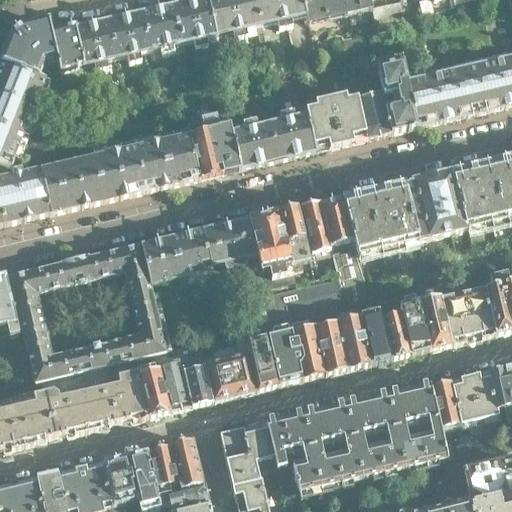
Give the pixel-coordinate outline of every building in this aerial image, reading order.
[(262,36),(253,0),(215,0),(207,2),(216,39),(231,35),(233,43),(246,40),(244,32),(255,30),(256,38),(262,36)] [(305,18),(301,0),(253,0),(262,36),(268,35),(266,27),(276,25),(278,32),(291,29),(289,22),(305,18)] [(343,16),(339,0),(301,0),(305,18),(307,25),(343,16)] [(371,10),(368,0),(339,0),(343,16),(371,10)] [(216,39),(207,2),(195,5),(195,4),(185,7),(174,10),(182,47),(193,44),(195,52),(207,49),(205,42),(216,39)] [(399,12),(397,3),(389,5),(391,14),(399,12)] [(389,5),(385,6),(381,7),(383,16),(391,14),(389,5)] [(430,13),(428,6),(420,8),(422,15),(430,13)] [(383,16),(381,7),(372,10),(376,25),(385,22),(383,16)] [(182,47),(174,10),(162,13),(162,12),(152,14),(152,15),(141,17),(149,54),(160,52),(162,59),(174,57),(172,49),(182,47)] [(149,54),(141,17),(129,20),(119,22),(119,23),(107,25),(116,62),(126,60),(128,67),(140,64),(139,57),(149,54)] [(387,30),(385,22),(376,25),(378,33),(387,30)] [(57,63),(51,38),(48,24),(38,27),(22,31),(19,31),(19,32),(12,37),(11,40),(1,66),(37,81),(43,66),(49,65),(57,63)] [(116,62),(107,25),(95,28),(86,30),(74,33),(74,32),(70,33),(79,71),(93,67),(95,75),(107,72),(105,65),(116,62)] [(79,71),(70,33),(66,34),(66,35),(51,38),(57,63),(60,75),(79,71)] [(511,61),(406,87),(417,132),(428,130),(428,129),(442,126),(452,124),(466,120),(466,121),(490,115),(504,111),(504,112),(511,109),(511,61)] [(60,75),(57,63),(49,65),(51,77),(60,75)] [(0,129),(25,139),(40,99),(46,84),(37,81),(1,66),(0,66),(0,129)] [(417,132),(406,87),(402,66),(375,73),(380,96),(390,138),(407,135),(417,133),(417,132)] [(390,138),(380,96),(366,100),(364,91),(366,90),(361,67),(349,70),(355,97),(367,144),(390,138)] [(367,144),(355,97),(304,109),(306,118),(315,156),(367,144)] [(315,156),(306,118),(294,121),(292,115),(279,118),(281,125),(269,127),(278,165),(292,162),(301,160),(301,159),(315,156)] [(278,165),(269,127),(257,130),(255,123),(242,127),(244,133),(231,136),(240,174),(254,171),(255,171),(264,169),(264,168),(278,165)] [(240,174),(231,136),(229,125),(188,135),(189,138),(200,184),(240,174)] [(0,167),(12,172),(25,139),(0,129),(0,167)] [(200,184),(189,138),(171,142),(182,188),(200,184)] [(182,188),(171,142),(135,151),(146,196),(160,193),(169,191),(182,188)] [(146,196),(135,151),(93,160),(104,206),(119,202),(119,203),(131,200),(146,196)] [(104,206),(93,160),(56,169),(67,214),(81,211),(81,212),(90,209),(104,206)] [(511,161),(491,166),(491,167),(505,224),(511,221),(511,161)] [(505,224),(491,167),(451,176),(465,233),(505,224)] [(67,214),(56,169),(39,173),(50,218),(67,214)] [(50,218),(39,173),(0,182),(0,207),(5,229),(22,225),(23,225),(33,223),(33,222),(50,218)] [(465,233),(451,176),(411,186),(412,187),(404,188),(418,245),(465,233)] [(418,245),(404,188),(366,197),(380,254),(418,245)] [(380,254),(366,197),(366,196),(342,202),(356,260),(380,254)] [(356,260),(342,202),(319,208),(330,254),(335,276),(338,289),(362,283),(356,260)] [(330,254),(319,208),(299,212),(311,259),(330,254)] [(308,262),(296,213),(278,217),(292,276),(301,274),(299,264),(308,262)] [(295,286),(292,276),(278,217),(248,224),(256,259),(258,267),(246,270),(238,272),(253,334),(264,331),(264,335),(278,331),(269,293),(295,286)] [(256,259),(248,224),(241,226),(241,225),(210,233),(190,238),(183,239),(183,240),(171,243),(181,282),(212,275),(211,270),(223,267),(225,275),(238,272),(246,270),(244,262),(256,259)] [(181,282),(171,243),(159,245),(153,247),(140,250),(146,273),(150,290),(181,282)] [(146,273),(140,250),(137,250),(122,254),(119,255),(124,276),(125,279),(146,273)] [(124,276),(119,255),(99,260),(104,281),(124,276)] [(104,281),(99,260),(88,262),(87,262),(82,263),(67,267),(62,268),(62,269),(50,271),(55,293),(104,281)] [(55,293),(50,271),(30,276),(36,297),(55,293)] [(150,290),(146,273),(125,279),(125,282),(129,299),(150,294),(150,290)] [(36,300),(36,297),(30,276),(28,276),(28,277),(12,280),(9,281),(15,305),(36,300)] [(324,381),(312,332),(310,321),(344,312),(338,289),(335,276),(295,286),(269,293),(278,331),(264,335),(278,391),(301,386),(324,381)] [(511,336),(511,284),(508,286),(505,276),(497,278),(511,336)] [(511,336),(497,278),(489,280),(491,290),(483,292),(495,340),(511,336)] [(19,338),(5,282),(0,283),(0,332),(7,331),(9,341),(19,338)] [(495,340),(483,292),(440,302),(452,350),(495,340)] [(452,350),(440,302),(440,301),(430,303),(427,293),(416,296),(419,307),(430,355),(452,350)] [(155,315),(151,298),(150,294),(129,299),(134,320),(155,315)] [(41,320),(36,300),(15,305),(20,325),(41,320)] [(430,355),(419,307),(399,312),(400,318),(411,360),(430,355)] [(160,335),(155,315),(134,320),(139,340),(160,335)] [(391,365),(381,322),(379,316),(359,321),(371,370),(391,365)] [(411,360),(400,318),(381,322),(391,365),(411,360)] [(46,340),(41,320),(20,325),(25,346),(46,340)] [(371,370),(359,321),(336,326),(347,375),(371,370)] [(347,375),(336,326),(312,332),(324,381),(347,375)] [(278,391),(264,335),(264,331),(253,334),(242,337),(257,397),(278,391)] [(160,335),(139,340),(138,340),(143,361),(152,359),(165,356),(160,335)] [(257,397),(242,337),(197,348),(203,370),(212,407),(257,397)] [(51,361),(46,340),(25,346),(30,366),(51,361)] [(143,361),(138,340),(117,345),(122,366),(133,364),(143,361)] [(122,366),(117,345),(95,351),(100,372),(122,366)] [(100,372),(95,351),(73,356),(78,377),(100,372)] [(78,377),(73,356),(51,361),(56,382),(78,377)] [(170,417),(159,373),(156,374),(152,359),(143,361),(133,364),(147,423),(170,417)] [(56,382),(51,361),(30,366),(35,387),(41,385),(56,382)] [(78,377),(56,382),(41,385),(44,397),(55,441),(65,439),(66,441),(101,433),(100,429),(107,427),(107,429),(129,424),(130,427),(147,423),(133,364),(122,366),(100,372),(78,377)] [(191,412),(182,375),(180,368),(159,373),(170,417),(191,412)] [(212,407),(203,370),(182,375),(191,412),(212,407)] [(511,370),(487,377),(498,423),(500,434),(508,433),(511,449),(511,370)] [(498,423),(487,377),(449,386),(459,429),(460,432),(498,423)] [(459,429),(449,386),(430,391),(439,433),(459,429)] [(442,448),(439,433),(430,391),(408,396),(416,429),(428,427),(430,438),(419,441),(425,469),(462,461),(460,455),(458,444),(442,448)] [(425,469),(419,441),(407,444),(404,432),(416,429),(408,396),(387,401),(404,474),(425,469)] [(55,441),(44,397),(13,404),(24,451),(45,446),(44,444),(55,441)] [(404,474),(387,401),(366,406),(374,439),(385,436),(388,448),(376,451),(383,479),(404,474)] [(24,451),(13,404),(0,407),(0,454),(2,454),(3,456),(24,451)] [(383,479),(376,451),(364,453),(362,442),(374,439),(366,406),(345,410),(361,483),(383,479)] [(361,483),(345,410),(324,415),(331,449),(343,446),(346,457),(334,460),(340,488),(361,483)] [(340,488),(334,460),(322,463),(319,451),(331,449),(324,415),(302,420),(319,493),(340,488)] [(319,493),(302,420),(281,425),(289,458),(301,456),(303,467),(291,470),(298,498),(319,493)] [(285,471),(282,460),(289,458),(281,425),(264,429),(274,474),(281,502),(298,498),(291,470),(285,471)] [(266,511),(258,477),(274,474),(264,429),(219,439),(235,511),(266,511)] [(202,490),(193,452),(192,445),(170,451),(180,495),(202,490)] [(180,495),(170,451),(147,456),(158,500),(180,495)] [(470,465),(467,453),(460,455),(462,461),(463,466),(470,465)] [(160,510),(158,500),(147,456),(127,461),(135,493),(132,498),(134,500),(136,511),(156,511),(160,511),(160,510)] [(465,473),(461,474),(463,483),(470,511),(511,511),(511,462),(511,460),(464,471),(465,473)] [(135,493),(127,461),(102,467),(101,468),(110,503),(132,498),(135,493)] [(111,511),(110,503),(101,468),(57,478),(65,511),(111,511)] [(65,511),(57,478),(36,483),(42,511),(65,511)] [(42,511),(36,483),(0,491),(0,511),(42,511)] [(470,511),(463,483),(441,488),(442,494),(457,490),(461,508),(453,509),(450,506),(445,508),(446,511),(470,511)] [(202,490),(180,495),(158,500),(160,510),(168,508),(168,511),(189,511),(207,508),(202,490)]
